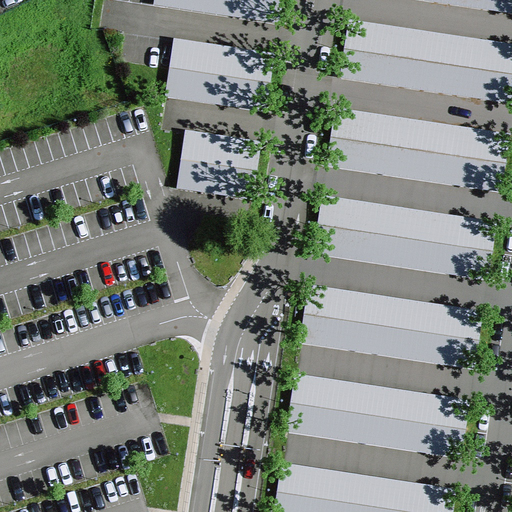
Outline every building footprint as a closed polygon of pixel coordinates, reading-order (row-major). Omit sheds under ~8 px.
[(280,0),(153,0),(152,8),(277,27),(280,0)] [(511,0),(378,0),(511,20),(511,0)] [(511,85),(511,46),(347,21),(338,84),(508,110),(511,85)] [(273,55),(177,40),(167,104),(263,118),(273,55)] [(506,135),(336,109),(326,171),(497,197),(506,135)] [(263,144),(189,133),(179,194),(254,205),(263,144)] [(495,221),(324,195),(315,258),(485,284),(495,221)] [(484,312),(314,286),(304,349),(475,375),(484,312)] [(472,400),(301,374),(291,437),(462,463),(472,400)] [(453,511),(457,489),(286,463),(278,511),(453,511)]
